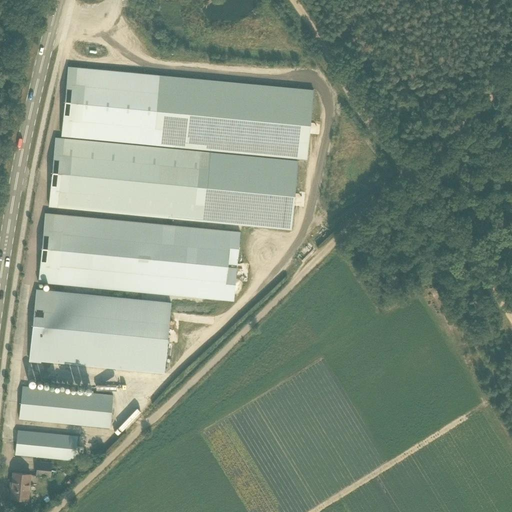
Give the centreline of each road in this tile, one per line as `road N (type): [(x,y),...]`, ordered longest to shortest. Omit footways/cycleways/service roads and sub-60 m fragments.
road 1 (track): [(413,167),(57,511)]
road 2 (primary): [(0,283),(39,69),(61,0)]
road 3 (track): [(293,0),(413,167)]
road 4 (track): [(413,167),(511,310)]
road 5 (track): [(413,167),(511,72)]
